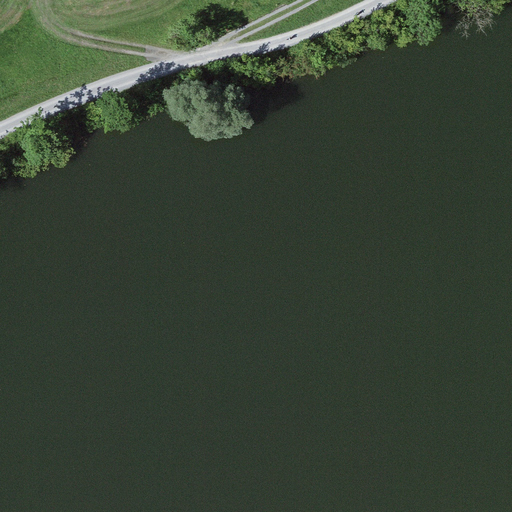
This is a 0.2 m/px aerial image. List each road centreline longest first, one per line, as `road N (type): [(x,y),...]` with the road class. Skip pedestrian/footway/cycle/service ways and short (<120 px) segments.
road 1 (track): [(385,0),(267,46),(199,57),(58,103),(0,130)]
road 2 (track): [(199,57),(65,36),(42,0)]
road 3 (track): [(199,57),(308,0)]
